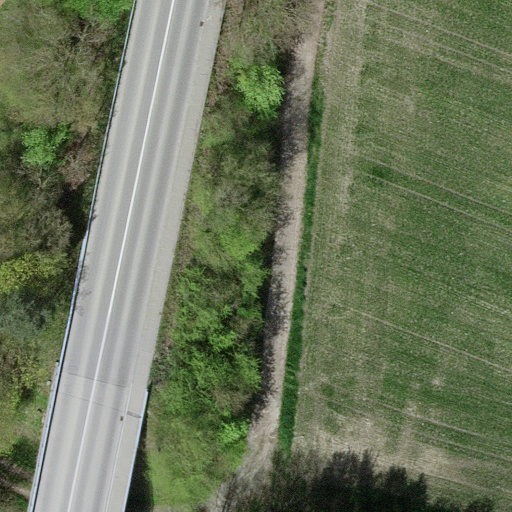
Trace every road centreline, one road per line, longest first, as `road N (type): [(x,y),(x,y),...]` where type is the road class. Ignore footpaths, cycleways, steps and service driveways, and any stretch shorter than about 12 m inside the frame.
road 1 (track): [(216,511),(233,508),(268,454),(315,0)]
road 2 (tertiary): [(175,0),(87,424)]
